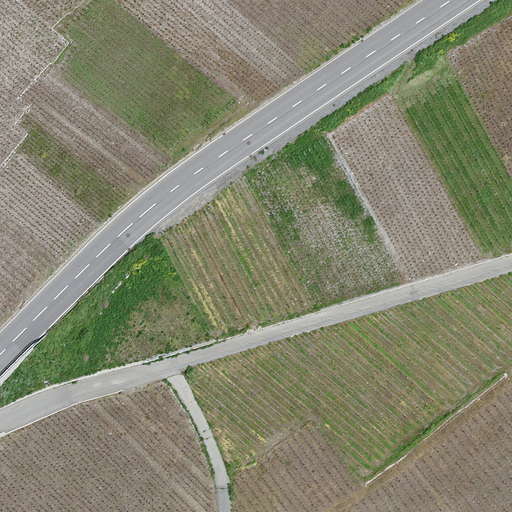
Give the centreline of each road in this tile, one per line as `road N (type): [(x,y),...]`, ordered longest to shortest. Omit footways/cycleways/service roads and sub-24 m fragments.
road 1 (tertiary): [(0,356),(131,224),(453,0)]
road 2 (unclassified): [(511,261),(41,405),(0,425)]
road 3 (track): [(225,511),(212,446),(170,365)]
